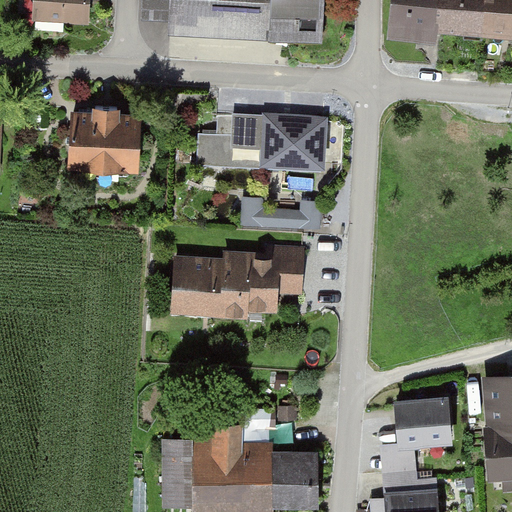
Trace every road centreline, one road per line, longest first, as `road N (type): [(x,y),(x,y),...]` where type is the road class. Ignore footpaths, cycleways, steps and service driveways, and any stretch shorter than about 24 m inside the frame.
road 1 (residential): [(355,387),(371,88)]
road 2 (residential): [(371,88),(118,68)]
road 3 (residential): [(355,387),(511,345)]
road 4 (residential): [(511,100),(371,88)]
road 5 (residential): [(341,511),(355,387)]
